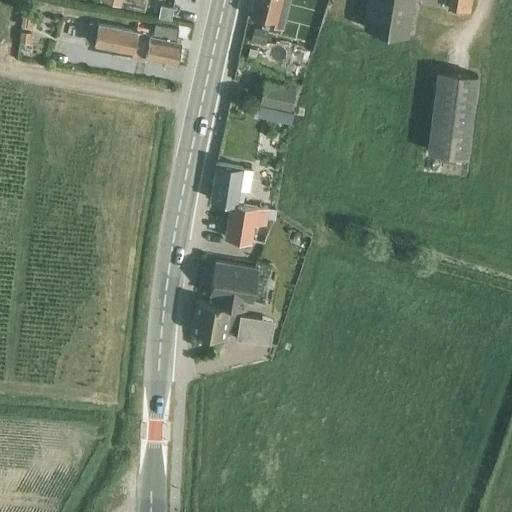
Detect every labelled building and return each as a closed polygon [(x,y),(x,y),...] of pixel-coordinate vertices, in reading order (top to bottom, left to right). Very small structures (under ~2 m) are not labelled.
[(277,0),(252,0),(250,16),(273,21),(271,27),(284,30),(286,20),(283,20),(286,2),(277,0)] [(408,35),(413,0),(368,0),(363,27),(408,35)] [(471,0),(450,0),(449,8),(450,8),(453,9),(463,10),(470,11),(471,0)] [(173,5),(160,4),(159,16),(172,18),(173,5)] [(450,8),(449,15),(462,17),(463,10),(453,9),(450,8)] [(24,12),(22,28),(33,29),(35,13),(24,12)] [(156,21),(153,33),(90,20),(86,42),(133,51),(132,59),(147,61),(148,56),(177,62),(181,39),(183,27),(183,26),(163,22),(156,21)] [(254,26),(251,40),(265,44),(268,30),(254,26)] [(22,32),(21,43),(31,44),(32,33),(22,32)] [(258,49),(250,48),(248,58),(256,60),(258,49)] [(469,155),(475,73),(435,70),(430,152),(469,155)] [(296,91),(265,83),(260,105),(291,112),(296,91)] [(257,117),(259,107),(249,105),(247,115),(257,117)] [(259,107),(257,117),(291,125),(293,114),(259,106),(259,107)] [(217,162),(211,201),(231,205),(225,237),(261,243),(267,207),(243,203),(245,191),(249,192),(252,171),(241,169),(242,166),(217,162)] [(270,191),(268,203),(276,205),(278,192),(270,191)] [(259,254),(260,243),(251,242),(250,253),(259,254)] [(209,302),(238,307),(245,309),(247,299),(252,300),(258,268),(216,260),(210,293),(211,293),(209,302)] [(238,307),(209,302),(196,300),(191,331),(225,337),(226,333),(227,333),(238,307)] [(271,346),(274,322),(240,318),(237,342),(271,346)]
